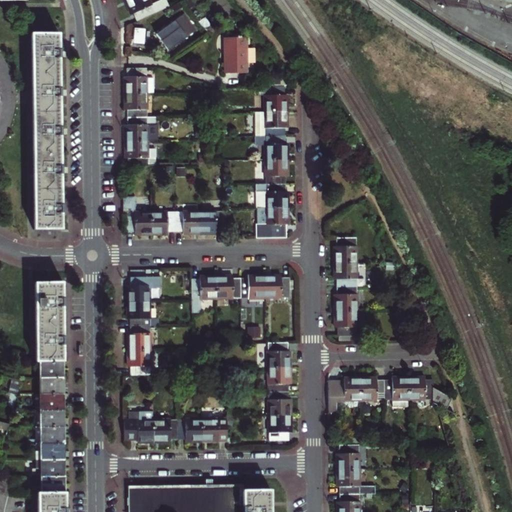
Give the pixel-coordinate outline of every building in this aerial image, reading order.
[(149,0),(124,0),(129,8),(132,15),(135,13),(138,20),(172,4),(169,0),(165,0),(152,6),(149,0)] [(174,20),(155,34),(162,43),(168,51),(192,33),(186,24),(180,29),(174,20)] [(30,34),(31,73),(58,73),(58,57),(58,34),(30,34)] [(244,37),(223,38),(224,56),(225,74),(246,72),(244,37)] [(124,88),(124,94),(146,94),(153,94),(153,77),(146,77),(146,70),(127,70),(127,77),(124,77),(124,88)] [(31,73),(31,112),(59,112),(59,94),(58,73),(31,73)] [(264,88),(264,113),(287,112),(287,105),(288,95),(283,95),(284,88),(264,88)] [(146,118),(146,94),(124,94),(124,104),(124,111),(128,111),(128,118),(146,118)] [(32,151),(59,151),(59,130),(59,112),(31,112),(32,151)] [(254,113),(254,137),(283,136),(283,129),(287,129),(287,123),(287,112),(264,113),(254,113)] [(156,142),(156,126),(154,126),(154,118),(146,118),(128,118),(128,126),(124,126),(124,135),(125,142),(147,142),(156,142)] [(287,144),(284,144),(283,136),(254,137),(254,145),(264,144),(264,161),(287,161),(287,152),(287,144)] [(147,166),(147,142),(125,142),(125,152),(125,159),(128,159),(128,167),(147,166)] [(32,151),(32,190),(60,190),(59,171),(59,151),(32,151)] [(264,161),(264,185),(284,184),(284,177),(287,177),(287,173),(287,161),(264,161)] [(256,209),(264,209),(287,208),(287,199),(288,192),(284,192),(284,184),(264,185),(254,185),(254,193),(256,193),(256,209)] [(60,190),(32,190),(32,230),(60,229),(60,208),(60,190)] [(127,232),(134,231),(134,235),(141,235),(151,235),(150,213),(139,213),(138,202),(123,203),(123,213),(126,213),(127,232)] [(287,217),(287,208),(264,209),(264,225),(255,225),(255,239),(284,238),(284,224),(287,225),(287,217)] [(174,231),(174,212),(150,213),(151,235),(160,235),(167,235),(166,231),(174,231)] [(198,234),(198,212),(174,212),(174,231),(182,231),(182,234),(189,234),(198,234)] [(223,230),(223,212),(198,212),(198,234),(211,234),(216,234),(216,230),(223,230)] [(333,256),(333,265),(355,265),(355,239),(336,239),(336,247),(333,247),(333,256)] [(333,272),(333,281),(336,281),(336,288),(356,288),(355,265),(333,265),(333,272)] [(240,280),(240,299),(265,299),(264,276),(254,277),(247,277),(247,280),(240,280)] [(264,276),(265,299),(289,298),(288,280),(281,280),(281,276),(274,276),(264,276)] [(192,300),(216,300),(216,277),(208,277),(199,277),(199,281),(192,281),(192,300)] [(228,277),(216,277),(216,300),(240,299),(240,280),(232,281),(232,277),(228,277)] [(127,296),(127,303),(150,303),(150,279),(130,279),(130,287),(127,287),(127,296)] [(35,283),(35,322),(63,322),(62,303),(62,283),(35,283)] [(334,303),(334,312),(356,312),(356,288),(336,288),(336,296),(334,296),(334,303)] [(150,303),(127,303),(127,313),(127,320),(131,320),(131,327),(150,327),(150,303)] [(334,330),(337,330),(337,337),(356,337),(356,312),(334,312),(334,319),(334,330)] [(63,344),(63,322),(35,322),(36,361),(40,361),(61,361),(63,361),(63,344)] [(131,335),(128,335),(128,345),(128,352),(151,352),(150,327),(131,327),(131,335)] [(247,338),(260,337),(260,327),(247,327),(247,338)] [(285,344),(267,344),(267,370),(290,369),(290,361),(290,352),(285,352),(285,344)] [(151,352),(128,352),(128,361),(128,368),(132,368),(132,376),(151,375),(151,352)] [(26,362),(28,355),(20,353),(17,362),(26,364),(26,362)] [(40,361),(40,379),(61,378),(61,371),(61,361),(40,361)] [(290,369),(267,370),(267,393),(287,393),(287,385),(290,385),(290,381),(290,369)] [(61,378),(40,379),(40,395),(62,395),(62,387),(61,378)] [(407,401),(406,378),(396,379),(389,379),(389,382),(382,382),(383,401),(407,401)] [(445,400),(431,391),(431,381),(423,381),(423,378),(418,378),(406,378),(407,401),(431,400),(431,406),(445,400)] [(359,401),(359,379),(348,379),(343,379),(343,382),(327,383),(328,414),(337,414),(337,402),(359,401)] [(383,401),(382,382),(375,382),(375,379),(368,379),(359,379),(359,401),(383,401)] [(18,394),(9,392),(6,407),(15,409),(18,395),(18,394)] [(287,393),(267,393),(267,417),(290,417),(290,409),(290,401),(287,401),(287,393)] [(40,395),(40,411),(62,411),(62,403),(62,395),(40,395)] [(449,403),(445,400),(431,406),(431,407),(442,414),(449,403)] [(62,411),(40,411),(41,428),(62,428),(62,420),(62,411)] [(154,420),(154,413),(129,414),(129,421),(124,421),(124,440),(138,439),(138,443),(145,443),(154,443),(154,420)] [(290,425),(290,417),(267,417),(268,441),(286,441),(286,433),(290,433),(290,425)] [(227,437),(227,418),(202,419),(203,442),(214,441),(219,441),(219,438),(227,437)] [(179,438),(178,419),(154,420),(154,443),(163,442),(171,442),(171,438),(179,438)] [(203,442),(202,419),(178,419),(179,438),(186,438),(186,442),(195,442),(203,442)] [(62,428),(41,428),(41,444),(63,444),(62,436),(62,428)] [(63,444),(41,444),(41,461),(63,460),(63,451),(63,444)] [(336,465),(336,471),(359,471),(358,447),(339,447),(339,455),(336,455),(336,465)] [(63,460),(41,461),(41,477),(63,476),(63,468),(63,460)] [(337,480),(337,488),(340,488),(340,496),(359,495),(359,471),(336,471),(337,480)] [(63,476),(41,477),(42,493),(63,493),(63,485),(63,476)] [(0,494),(9,497),(10,493),(14,477),(0,477),(0,494)] [(156,487),(130,488),(130,511),(136,511),(240,510),(240,508),(240,487),(214,488),(214,480),(208,480),(208,488),(156,487)] [(248,487),(240,487),(240,508),(248,508),(248,511),(271,511),(271,492),(248,492),(248,487)] [(130,488),(128,488),(128,503),(128,511),(248,511),(248,508),(240,508),(240,510),(136,511),(130,511),(130,488)] [(37,493),(37,511),(64,511),(65,493),(63,493),(42,493),(37,493)] [(0,511),(5,511),(9,497),(0,494),(0,511)] [(359,511),(359,495),(340,496),(340,503),(337,503),(337,511),(359,511)]
